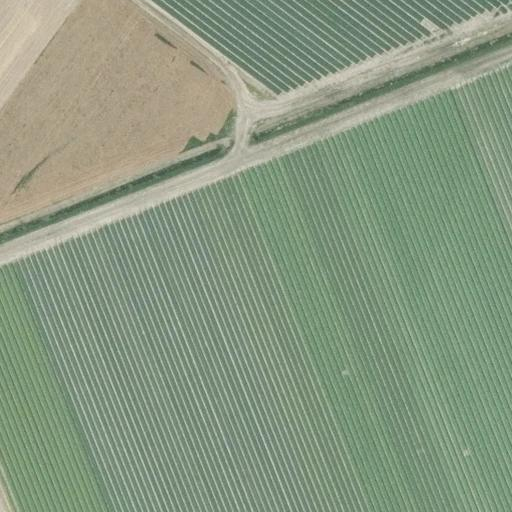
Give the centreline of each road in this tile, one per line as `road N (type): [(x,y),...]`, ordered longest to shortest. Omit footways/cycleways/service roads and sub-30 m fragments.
road 1 (track): [(511,56),(0,258)]
road 2 (track): [(239,164),(240,89),(126,0)]
